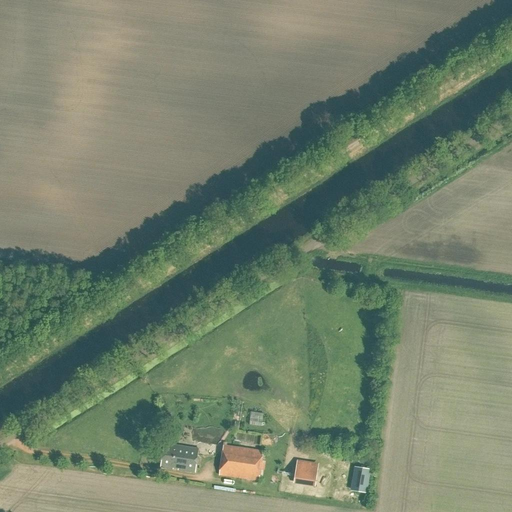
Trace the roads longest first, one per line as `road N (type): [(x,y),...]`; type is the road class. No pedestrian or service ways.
road 1 (unclassified): [(0,444),(511,117)]
road 2 (track): [(0,377),(511,51)]
